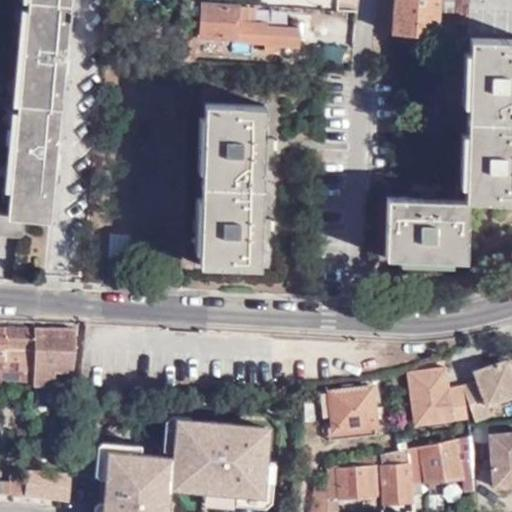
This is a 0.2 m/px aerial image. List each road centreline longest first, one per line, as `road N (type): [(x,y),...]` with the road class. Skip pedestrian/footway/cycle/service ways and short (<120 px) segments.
road 1 (residential): [(511,302),(468,316),(0,299)]
road 2 (unknown): [(339,312),(375,0)]
